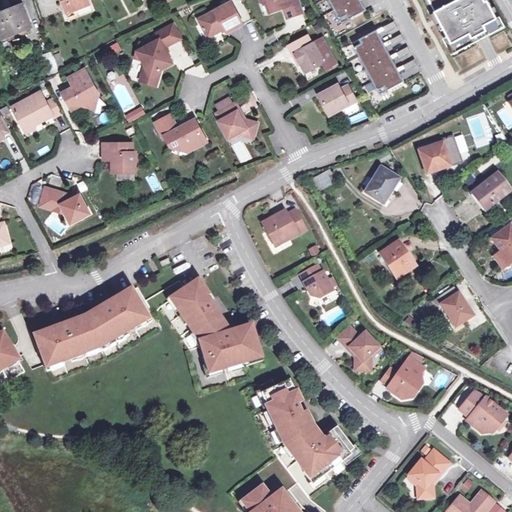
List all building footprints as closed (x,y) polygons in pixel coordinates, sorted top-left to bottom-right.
[(88,0),(62,0),(67,13),(90,4),(88,0)] [(261,0),(262,0),(267,3),(270,11),(284,6),(287,16),(301,12),(296,0),(261,0)] [(330,0),(335,9),(352,0),(330,0)] [(352,0),(335,9),(342,23),(367,10),(361,0),(352,0)] [(501,26),(487,0),(429,0),(442,23),(456,50),(459,49),(458,48),(501,26)] [(231,1),(198,19),(207,37),(224,29),(227,33),(244,24),(231,1)] [(23,4),(0,13),(0,43),(14,38),(12,33),(31,25),(23,4)] [(398,27),(394,21),(382,27),(386,34),(398,27)] [(173,25),(156,34),(159,40),(149,46),(141,44),(137,57),(143,59),(145,63),(141,80),(156,85),(161,69),(172,63),(164,46),(180,38),(173,25)] [(353,43),(359,56),(384,43),(379,33),(377,30),(353,43)] [(405,40),(401,33),(389,40),(392,46),(405,40)] [(307,36),(289,46),(294,54),(296,53),(301,64),(305,71),(323,61),(327,68),(335,64),(321,39),(311,45),(307,36)] [(110,46),(115,55),(123,50),(118,42),(110,46)] [(359,56),(366,68),(391,55),(385,46),(384,43),(359,56)] [(411,52),(408,46),(396,52),(399,59),(411,52)] [(53,52),(44,56),(50,75),(60,71),(53,52)] [(61,53),(56,55),(60,67),(65,65),(61,53)] [(366,68),(373,81),(397,68),(392,59),(391,55),(366,68)] [(418,65),(414,59),(402,65),(406,71),(418,65)] [(185,67),(185,76),(204,75),(203,67),(185,67)] [(373,81),(380,94),(404,81),(399,72),(397,68),(373,81)] [(86,69),(70,78),(75,87),(64,93),(73,109),(82,104),(89,106),(91,99),(97,101),(100,94),(86,69)] [(337,85),(320,94),(330,113),(354,100),(347,86),(339,90),(337,85)] [(41,93),(15,107),(26,129),(34,124),(52,115),(53,117),(63,111),(56,99),(47,103),(41,93)] [(91,99),(89,106),(95,108),(97,101),(91,99)] [(235,104),(218,113),(222,121),(220,122),(228,137),(238,132),(252,137),(256,124),(244,120),(242,121),(237,112),(239,111),(235,104)] [(0,138),(3,137),(2,134),(11,130),(4,116),(0,118),(0,138)] [(170,116),(157,123),(164,137),(167,136),(172,146),(179,147),(185,144),(195,147),(206,140),(195,121),(178,129),(170,116)] [(442,143),(419,150),(427,174),(436,171),(433,163),(447,158),(450,166),(461,162),(453,136),(442,140),(442,143)] [(133,144),(105,144),(105,158),(111,158),(114,158),(115,169),(115,171),(136,171),(136,152),(133,152),(133,144)] [(433,163),(436,171),(450,166),(447,158),(433,163)] [(403,180),(382,167),(366,192),(383,203),(391,192),(394,194),(403,180)] [(328,169),(311,179),(318,190),(335,181),(328,169)] [(497,174),(474,192),(480,199),(478,201),(485,210),(510,192),(497,174)] [(78,184),(81,192),(88,190),(85,181),(78,184)] [(69,195),(48,189),(43,206),(56,210),(64,206),(72,223),(90,213),(81,196),(72,200),(69,195)] [(349,202),(341,207),(344,212),(352,207),(349,202)] [(285,212),(264,223),(275,243),(287,236),(288,239),(305,230),(295,211),(287,216),(285,212)] [(0,244),(10,242),(5,225),(0,226),(0,244)] [(511,229),(510,226),(492,239),(503,253),(505,251),(511,260),(511,229)] [(287,236),(275,243),(276,246),(288,239),(287,236)] [(399,241),(380,253),(396,279),(407,272),(404,268),(413,262),(399,241)] [(318,246),(308,249),(311,257),(320,254),(318,246)] [(169,258),(161,261),(163,266),(172,263),(169,258)] [(416,266),(413,262),(404,268),(407,272),(416,266)] [(317,266),(302,275),(306,282),(305,282),(311,294),(319,296),(332,289),(322,272),(321,273),(317,266)] [(51,331),(37,336),(53,380),(106,360),(162,327),(154,314),(161,307),(187,346),(188,346),(202,390),(247,376),(244,367),(264,361),(260,348),(258,349),(251,327),(240,330),(229,333),(227,329),(218,315),(221,313),(215,304),(199,281),(185,290),(180,280),(146,300),(138,287),(118,299),(116,297),(109,301),(102,305),(103,308),(86,318),(68,325),(67,322),(59,325),(50,328),(51,331)] [(454,287),(438,297),(450,316),(452,315),(458,325),(473,315),(458,292),(457,293),(454,287)] [(414,321),(410,316),(405,321),(409,325),(414,321)] [(341,341),(352,330),(347,325),(336,336),(341,341)] [(359,338),(352,330),(341,341),(348,348),(350,347),(357,354),(355,356),(355,368),(369,369),(370,356),(370,353),(377,346),(364,332),(359,338)] [(0,335),(0,386),(25,371),(2,334),(0,335)] [(370,353),(370,356),(379,348),(377,346),(370,353)] [(350,347),(348,348),(355,356),(357,354),(350,347)] [(410,359),(389,389),(402,398),(412,397),(422,383),(416,379),(423,369),(410,359)] [(273,379),(246,392),(277,458),(231,493),(243,509),(241,510),(242,511),(296,511),(296,510),(292,505),(298,501),(288,487),(296,481),(309,497),(324,486),(325,488),(330,484),(328,482),(363,456),(355,445),(353,447),(337,427),(335,428),(330,432),(329,433),(326,430),(322,433),(319,436),(313,428),(307,415),(309,413),(302,399),(297,401),(296,398),(294,395),(297,394),(290,379),(276,386),(273,379)] [(489,399),(476,392),(462,408),(472,417),(477,421),(477,426),(483,431),(494,430),(497,426),(503,420),(507,415),(489,399)] [(453,406),(440,417),(450,428),(463,417),(453,406)] [(503,420),(497,426),(501,429),(506,423),(503,420)] [(433,451),(428,457),(442,469),(447,463),(433,451)] [(442,469),(428,457),(422,463),(420,461),(408,474),(417,481),(416,485),(417,497),(431,496),(431,483),(442,469)] [(408,474),(406,477),(416,485),(417,481),(408,474)] [(471,502),(462,492),(447,508),(451,511),(482,511),(494,499),(483,489),(471,502)]
